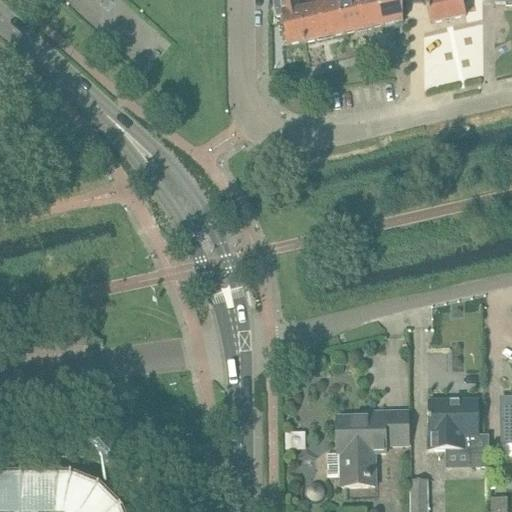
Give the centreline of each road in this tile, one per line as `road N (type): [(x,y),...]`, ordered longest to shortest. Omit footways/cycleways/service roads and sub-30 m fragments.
road 1 (residential): [(242,79),(258,124),(287,139),(511,95)]
road 2 (tertiary): [(238,347),(238,293),(207,215),(153,148),(104,112)]
road 3 (residential): [(238,347),(511,281)]
road 4 (tertiary): [(104,112),(164,196),(238,347)]
road 5 (unclassified): [(0,380),(238,347)]
road 6 (tertiary): [(241,511),(238,347)]
road 7 (tertiary): [(104,112),(0,18)]
